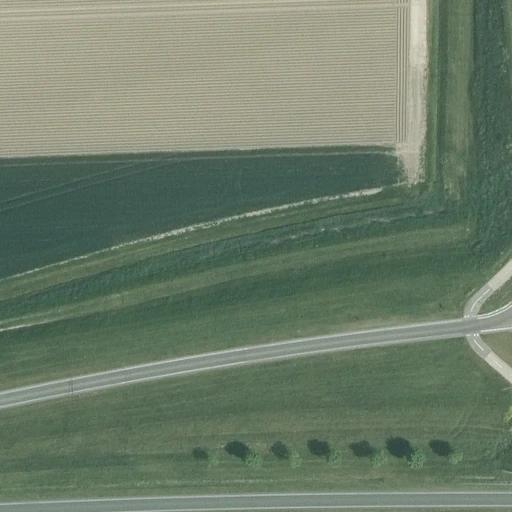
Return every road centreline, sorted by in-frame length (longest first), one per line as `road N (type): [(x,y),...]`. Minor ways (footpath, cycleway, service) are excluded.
road 1 (trunk): [(511,318),(221,357),(0,400)]
road 2 (trunk): [(511,501),(0,510)]
